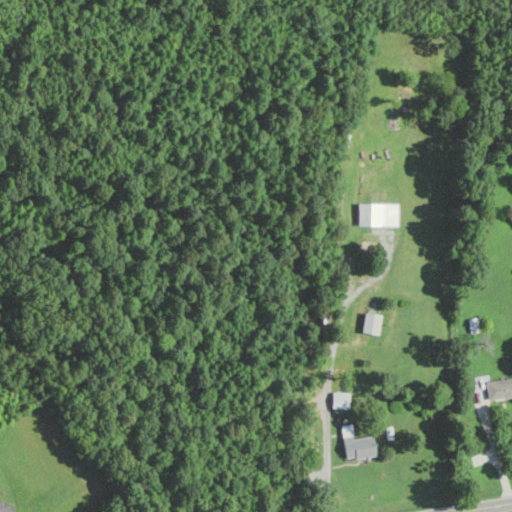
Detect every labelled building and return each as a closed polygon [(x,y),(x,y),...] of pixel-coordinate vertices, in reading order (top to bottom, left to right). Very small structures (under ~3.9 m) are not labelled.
[(358,225),(397,226),(397,204),(358,203),(358,225)] [(380,314),(364,313),(362,333),(379,334),(380,314)] [(511,376),(485,382),(489,401),(511,396),(511,376)] [(349,392),(333,392),(332,408),(349,408),(349,392)] [(353,438),(351,424),(341,426),(346,460),(375,455),(372,435),(353,438)] [(0,511),(10,511),(13,505),(0,500),(0,511)]
